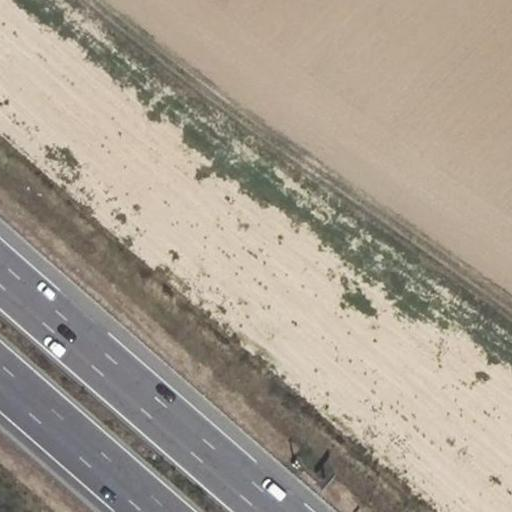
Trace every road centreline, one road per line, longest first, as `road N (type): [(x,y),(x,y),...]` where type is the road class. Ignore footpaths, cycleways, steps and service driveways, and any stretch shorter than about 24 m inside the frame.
road 1 (track): [(511,299),(89,0)]
road 2 (motorway): [(274,511),(0,272)]
road 3 (motorway): [(0,375),(156,511)]
